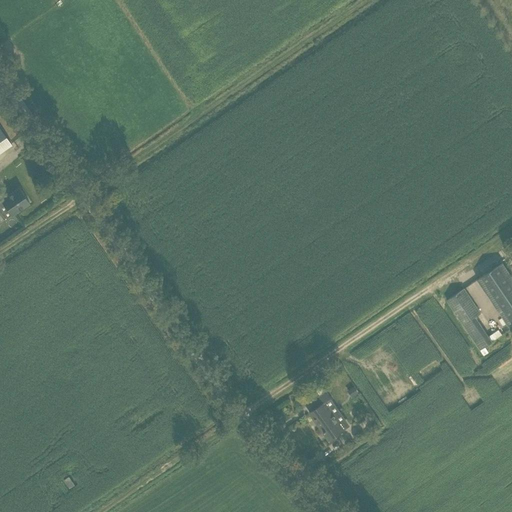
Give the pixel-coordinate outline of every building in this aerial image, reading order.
[(0,151),(11,144),(0,128),(0,151)] [(0,200),(0,215),(3,220),(11,215),(11,216),(29,203),(19,188),(0,200)] [(511,327),(511,276),(503,262),(477,279),(511,329),(511,327)] [(446,300),(480,350),(492,341),(476,317),(481,313),(464,288),(446,300)] [(403,400),(472,358),(462,343),(454,345),(453,343),(445,330),(441,331),(440,327),(430,312),(350,361),(351,366),(370,396),(370,397),(378,410),(379,413),(402,399),(403,399),(403,400)] [(355,385),(348,390),(352,397),(359,392),(355,385)] [(326,391),(320,395),(309,402),(314,409),(309,412),(328,439),(344,428),(325,402),(331,398),(326,391)] [(371,412),(366,415),(373,426),(378,422),(371,412)]
